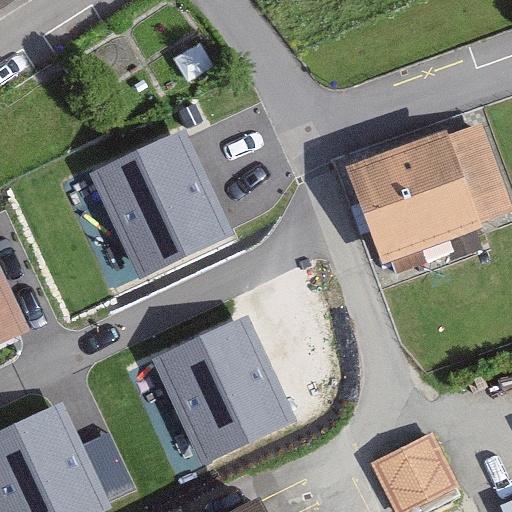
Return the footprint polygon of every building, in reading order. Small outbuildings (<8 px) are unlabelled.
[(0,0),(0,16),(24,0),(0,0)] [(366,170),(399,257),(511,213),(511,199),(483,125),(366,170)] [(186,130),(90,174),(140,281),(235,238),(186,130)] [(0,269),(0,347),(30,333),(0,269)] [(249,314),(152,359),(203,468),(299,423),(249,314)] [(61,402),(0,431),(0,511),(109,511),(113,510),(61,402)] [(116,428),(93,437),(113,492),(136,484),(116,428)] [(374,465),(392,511),(401,511),(464,487),(444,437),(374,465)]
